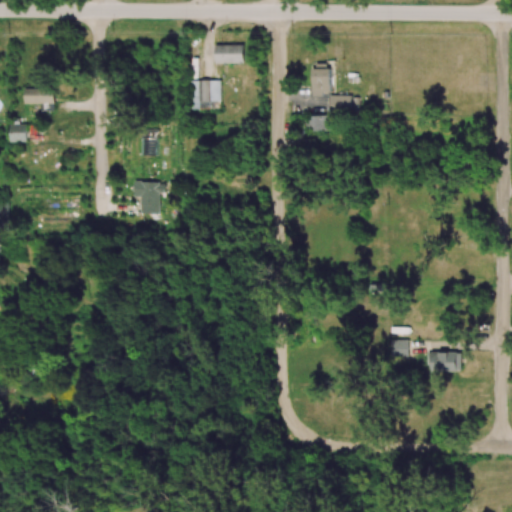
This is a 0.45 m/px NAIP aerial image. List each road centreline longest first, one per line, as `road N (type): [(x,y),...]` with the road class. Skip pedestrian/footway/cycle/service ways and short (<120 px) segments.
road 1 (tertiary): [(511,13),(0,10)]
road 2 (residential): [(502,449),(500,0)]
road 3 (residential): [(294,439),(273,383),(279,0)]
road 4 (residential): [(92,431),(98,0)]
road 5 (residential): [(511,449),(204,440)]
